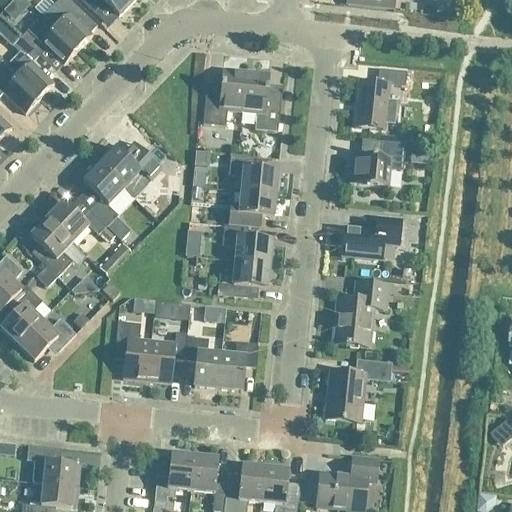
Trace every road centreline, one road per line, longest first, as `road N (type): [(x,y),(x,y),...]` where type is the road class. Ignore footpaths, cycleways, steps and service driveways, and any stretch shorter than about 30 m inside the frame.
road 1 (residential): [(283,29),(325,33),(279,427),(262,434),(116,417)]
road 2 (residential): [(0,199),(179,23),(283,29)]
